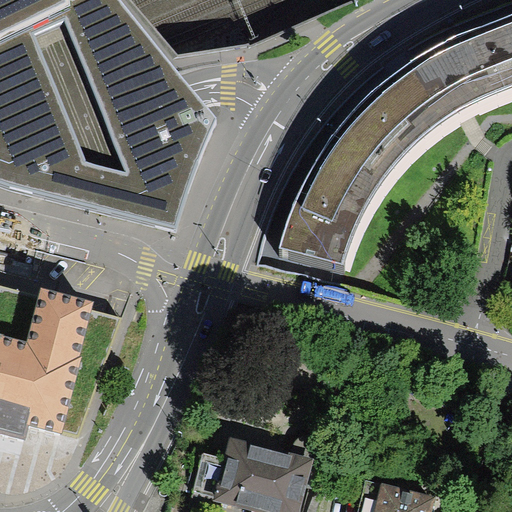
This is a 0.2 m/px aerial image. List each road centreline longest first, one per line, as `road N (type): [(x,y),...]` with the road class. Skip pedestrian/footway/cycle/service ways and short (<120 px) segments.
road 1 (primary): [(426,0),(335,53),(277,108),(224,221),(177,353)]
road 2 (residential): [(0,216),(94,239),(141,277),(177,353)]
road 3 (residential): [(248,289),(475,344)]
road 4 (residential): [(511,164),(475,344)]
